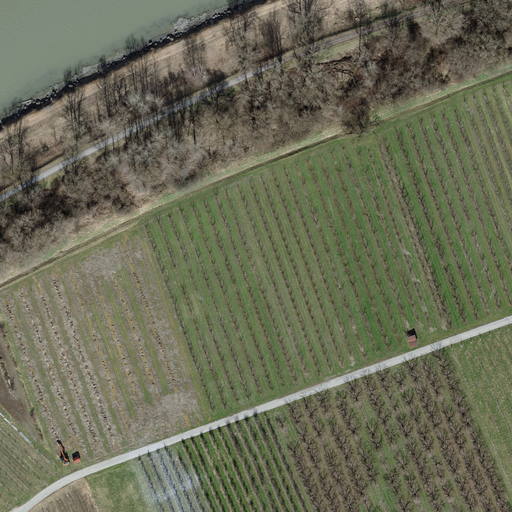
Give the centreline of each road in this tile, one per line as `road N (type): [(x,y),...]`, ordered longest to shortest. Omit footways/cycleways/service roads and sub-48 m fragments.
road 1 (track): [(22,511),(90,470),(511,319)]
road 2 (track): [(0,200),(248,79),(471,0)]
